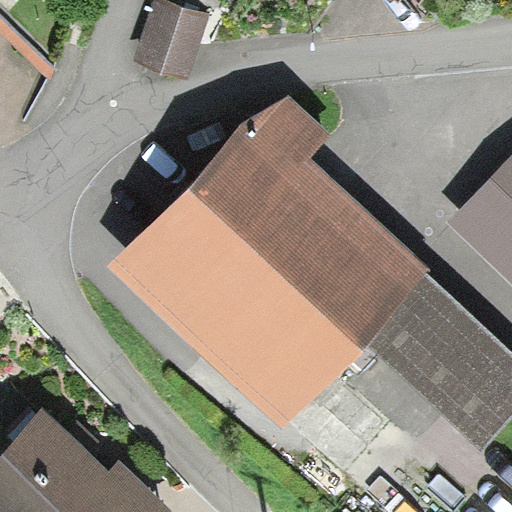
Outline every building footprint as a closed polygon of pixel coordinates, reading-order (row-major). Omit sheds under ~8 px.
[(0,0),(0,16),(54,67),(71,0),(0,0)] [(138,66),(189,83),(210,19),(158,1),(138,66)] [(241,96),(104,242),(281,408),(361,325),(428,254),(309,141),(330,118),(285,76),(241,96)] [(511,134),(441,207),(511,275),(511,134)] [(511,401),(511,331),(428,254),(361,325),(480,435),(511,401)] [(81,434),(35,391),(0,429),(0,511),(153,511),(169,496),(114,444),(104,455),(81,434)]
